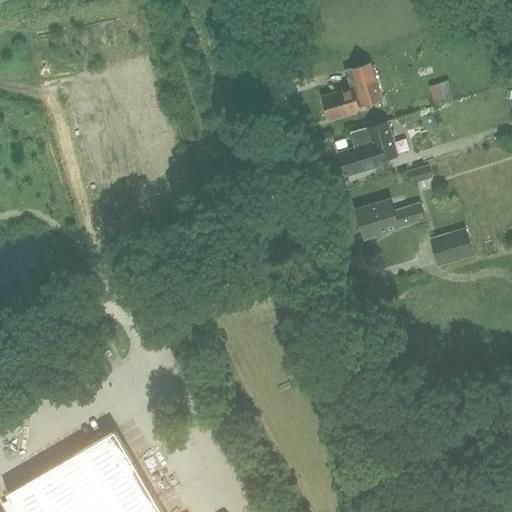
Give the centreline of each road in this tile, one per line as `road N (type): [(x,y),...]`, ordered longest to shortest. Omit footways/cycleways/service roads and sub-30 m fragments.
road 1 (unclassified): [(405,511),(249,0)]
road 2 (unclassified): [(245,511),(117,295)]
road 3 (track): [(117,295),(309,190)]
road 4 (track): [(117,295),(0,362)]
